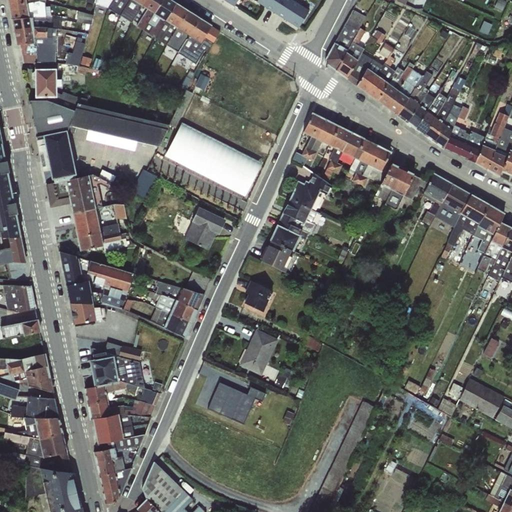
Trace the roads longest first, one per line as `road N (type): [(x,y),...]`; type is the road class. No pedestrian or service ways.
road 1 (residential): [(319,78),(132,498),(110,511)]
road 2 (tertiary): [(32,220),(96,511)]
road 3 (residential): [(319,78),(452,171),(511,199)]
road 4 (tertiary): [(0,59),(32,220)]
road 5 (residential): [(306,69),(198,0)]
